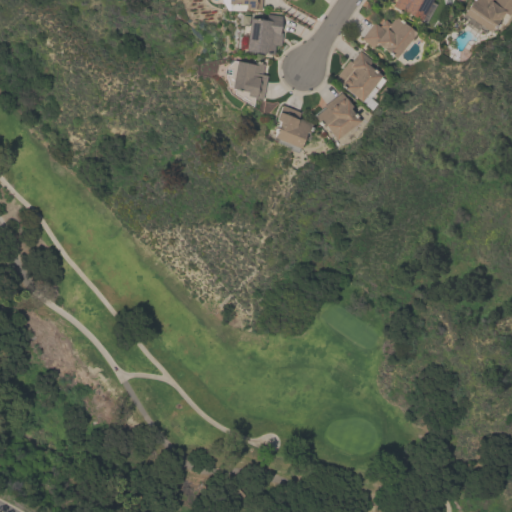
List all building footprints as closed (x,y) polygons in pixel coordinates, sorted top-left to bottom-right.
[(226,3),(226,0),(259,0),(259,9),(242,9),(243,4),(226,3)] [(430,0),(418,22),(390,6),(393,0),(430,0)] [(487,32),(484,30),(482,34),(475,29),(477,26),(460,14),(469,0),(511,0),(511,8),(507,16),(502,12),(487,32)] [(280,16),(278,32),(281,32),(279,46),(273,45),(272,56),(243,51),(248,18),(264,21),(265,14),(280,16)] [(413,34),(412,35),(414,36),(413,38),(412,39),(410,40),(409,38),(392,59),(374,44),(370,48),(358,38),(372,22),(377,27),(383,20),(387,23),(393,17),(413,34)] [(331,80),(347,61),(349,62),(358,51),(371,61),(367,66),(379,77),(378,78),(381,80),(375,88),(371,85),(370,87),(373,90),(366,98),(373,104),(367,110),(361,105),(361,104),(358,101),(357,102),(331,80)] [(230,60),(234,61),(250,64),(250,62),(261,64),(259,75),(264,76),(260,98),(253,97),(252,100),(251,100),(249,107),(230,95),(231,91),(227,90),(228,87),(225,86),(222,77),(221,76),(223,68),(224,66),(230,60)] [(311,118),(322,109),(321,106),(338,93),(349,107),(346,109),(356,123),(332,141),(321,128),(319,129),(311,118)] [(293,155),(285,151),(287,147),(269,139),(276,123),(272,122),(279,105),(298,113),(295,119),(309,125),(304,135),(302,134),(293,155)]
